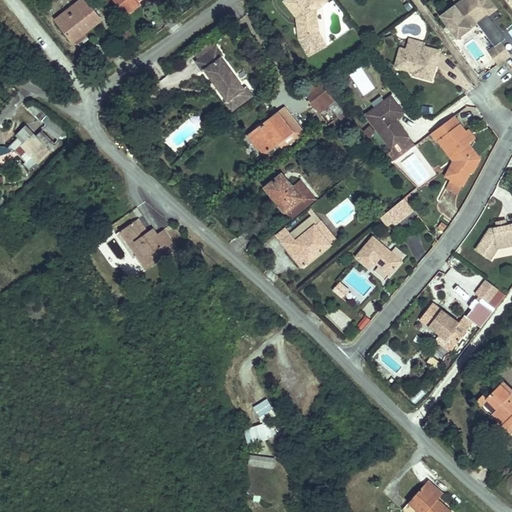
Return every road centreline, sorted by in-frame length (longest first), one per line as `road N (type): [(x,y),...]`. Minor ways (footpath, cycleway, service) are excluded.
road 1 (residential): [(356,361),(87,117)]
road 2 (residential): [(356,361),(436,255),(511,128)]
road 3 (unknown): [(508,134),(410,0)]
road 4 (unclassified): [(96,89),(220,0)]
road 5 (residential): [(417,414),(511,303)]
road 6 (residential): [(511,501),(417,414)]
road 7 (residential): [(96,89),(10,0)]
